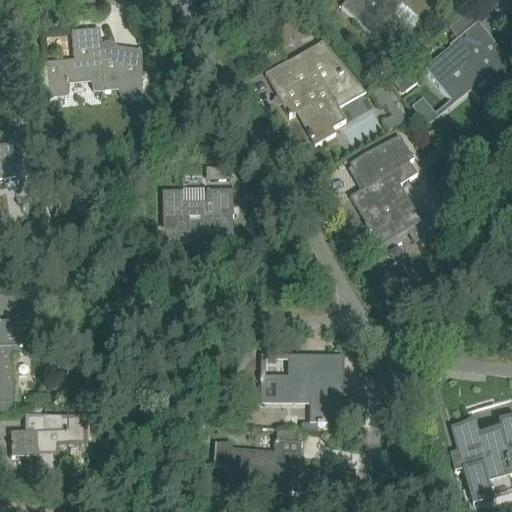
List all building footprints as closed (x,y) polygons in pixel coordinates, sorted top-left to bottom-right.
[(350,0),(342,10),(369,36),(399,3),(401,5),(422,24),(424,26),(437,12),(424,0),(350,0)] [(323,8),(315,16),(323,24),(331,16),(323,8)] [(304,13),(297,19),(310,35),(317,28),(304,13)] [(507,67),(492,48),(495,46),(478,25),(450,48),(455,54),(428,76),(451,104),(469,89),(473,93),(480,102),(496,90),(502,97),(511,89),(511,66),(510,64),(507,67)] [(7,31),(3,32),(6,48),(12,47),(11,41),(13,41),(15,41),(13,30),(7,31)] [(74,64),(47,66),(50,102),(59,101),(65,100),(67,100),(69,98),(70,95),(69,89),(69,88),(69,83),(91,81),(92,85),(92,91),(93,94),(95,95),(98,96),(105,95),(106,95),(119,94),(120,98),(120,100),(123,102),(125,102),(131,102),(143,101),(142,54),(117,51),(101,49),(100,32),(75,34),(72,35),(72,38),(74,64)] [(293,62),(265,78),(278,100),(279,102),(283,99),(287,106),(282,108),(289,121),(298,116),(310,136),(308,137),(312,143),(313,142),(316,148),(315,148),(315,149),(336,137),(333,132),(346,124),(339,111),(334,103),(359,89),(360,88),(323,45),(293,62)] [(408,75),(398,84),(406,95),(417,86),(408,75)] [(436,116),(423,101),(412,110),(428,130),(473,93),(469,89),(451,104),(436,116)] [(408,124),(396,103),(388,90),(374,98),(381,111),(387,108),(394,118),(384,124),(390,135),(408,124)] [(363,160),(350,168),(365,192),(351,201),(380,249),(421,224),(399,189),(416,178),(408,165),(413,162),(399,140),(392,144),(365,159),(363,160)] [(0,240),(5,239),(0,206),(0,183),(17,181),(18,181),(17,175),(12,147),(0,148),(0,240)] [(231,170),(214,171),(215,175),(215,183),(231,182),(231,170)] [(234,219),(234,194),(207,194),(207,206),(184,206),(184,194),(163,195),(163,218),(163,238),(208,237),(208,257),(235,256),(235,243),(231,243),(230,220),(234,219)] [(29,249),(25,253),(26,260),(37,259),(37,255),(36,248),(29,249)] [(0,406),(15,405),(13,358),(13,350),(18,350),(18,357),(23,357),(22,324),(0,324),(0,406)] [(27,358),(42,357),(41,332),(26,333),(27,358)] [(261,380),(261,408),(311,408),(310,427),(318,427),(318,429),(324,429),(324,427),(328,427),(329,411),(344,411),(344,385),(338,385),(338,360),(294,360),(294,361),(293,380),(261,380)] [(39,409),(30,412),(32,418),(34,417),(41,415),(39,409)] [(25,436),(11,436),(12,461),(24,460),(36,460),(41,460),(42,490),(42,491),(61,491),(59,449),(86,448),(86,449),(87,449),(86,419),(70,420),(68,420),(46,419),(45,420),(45,435),(25,436)] [(477,423),(453,430),(459,454),(462,453),(467,470),(464,471),(471,497),(492,491),(490,484),(511,477),(511,419),(501,423),(504,434),(481,440),(477,423)] [(303,448),(303,446),(276,444),(275,456),(233,452),(232,447),(217,448),(217,447),(216,447),(214,470),(215,470),(215,469),(230,470),(228,490),(245,491),(245,485),(262,487),(261,494),(299,497),(299,496),(295,496),(297,472),(301,472),(302,458),(299,458),(300,447),(303,448)]
